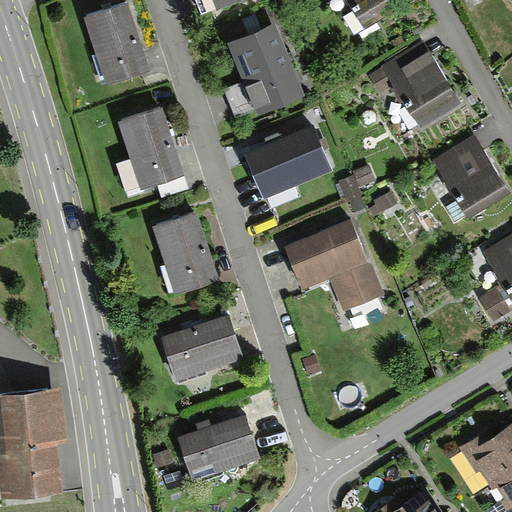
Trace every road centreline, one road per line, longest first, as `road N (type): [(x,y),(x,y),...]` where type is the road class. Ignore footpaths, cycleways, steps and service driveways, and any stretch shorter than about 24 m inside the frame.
road 1 (tertiary): [(2,12),(85,310),(116,511)]
road 2 (residential): [(159,0),(308,447),(326,469)]
road 3 (tertiary): [(511,355),(326,469)]
road 4 (residential): [(511,138),(436,0)]
